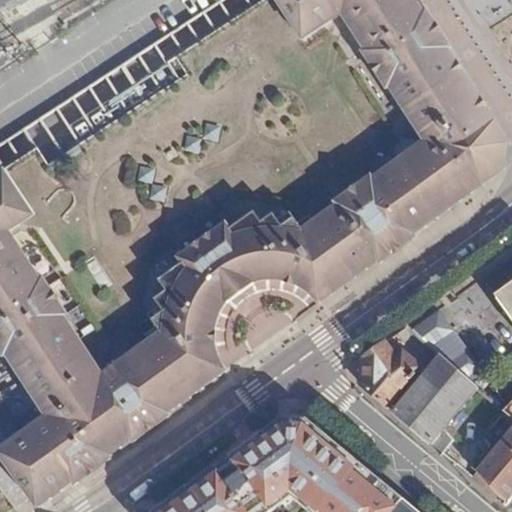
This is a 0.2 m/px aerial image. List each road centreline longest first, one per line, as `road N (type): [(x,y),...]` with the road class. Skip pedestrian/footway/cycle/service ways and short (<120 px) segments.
road 1 (tertiary): [(299,363),(511,207)]
road 2 (tertiary): [(106,500),(299,363)]
road 3 (residential): [(478,511),(299,363)]
